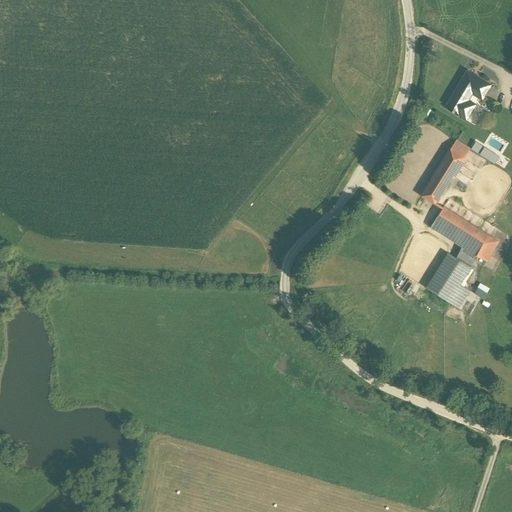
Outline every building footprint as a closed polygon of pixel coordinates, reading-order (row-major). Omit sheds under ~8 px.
[(454,110),(460,113),(467,102),(465,101),(472,88),(480,75),(467,68),(448,100),(457,105),(454,110)] [(490,81),(480,75),(472,88),(482,94),(490,81)] [(467,102),(460,113),(458,116),(466,121),(476,105),(468,100),(467,102)] [(457,141),(435,176),(447,184),(469,149),(457,141)] [(501,151),(487,144),(485,147),(475,141),(470,150),(495,163),(501,151)] [(435,176),(422,196),(435,204),(447,184),(435,176)] [(498,242),(443,207),(431,227),(463,247),(477,256),(486,262),(498,242)] [(463,247),(441,287),(456,295),(477,256),(463,247)] [(479,282),(473,293),(483,299),(489,288),(479,282)] [(472,293),(469,298),(477,303),(480,298),(472,293)]
